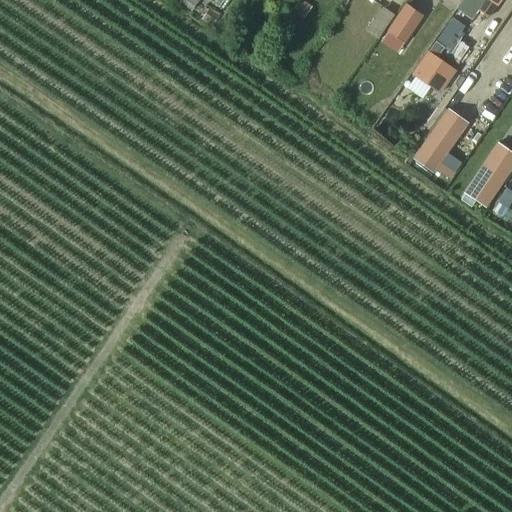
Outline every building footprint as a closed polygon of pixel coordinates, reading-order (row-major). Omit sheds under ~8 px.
[(485,0),(478,11),(489,18),(497,5),(498,6),(502,0),(485,0)] [(422,15),(405,4),(388,31),(404,42),(422,15)] [(378,38),(394,13),(383,5),(367,31),(378,38)] [(469,48),(443,30),(433,44),(441,51),(459,63),(469,48)] [(437,57),(441,51),(433,44),(412,74),(439,93),(455,70),(437,57)] [(498,139),(511,123),(511,74),(505,68),(490,84),(499,92),(475,118),(498,139)] [(467,124),(447,110),(413,159),(432,173),(467,124)] [(511,154),(497,144),(463,194),(485,208),(511,168),(511,154)]
